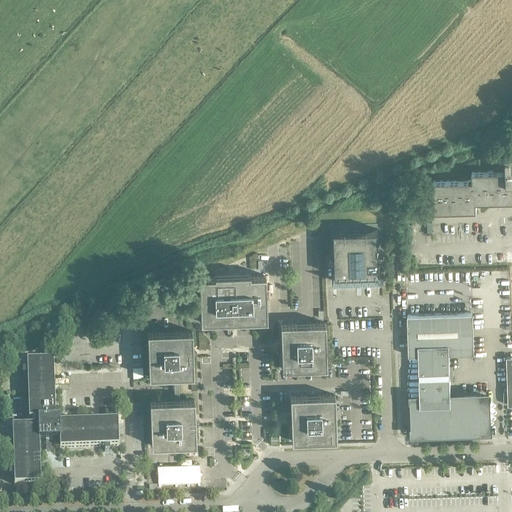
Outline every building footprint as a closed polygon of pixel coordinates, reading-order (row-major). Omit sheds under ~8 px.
[(511,152),(505,152),(506,157),(504,157),(503,157),(502,158),(501,158),(500,159),(498,159),(497,160),(497,161),(496,162),(495,163),(494,164),(494,165),(493,167),(493,168),(493,169),(493,171),(472,171),(472,179),(434,181),(434,211),(477,210),(476,201),(511,200),(511,152)] [(379,246),(378,245),(380,244),(379,229),(335,231),(337,275),(381,274),(380,251),(379,250),(379,249),(380,248),(379,247),(379,246)] [(201,322),(240,320),(267,320),(266,275),(199,277),(201,322)] [(473,313),(408,315),(409,355),(419,355),(420,398),(414,398),(415,432),(465,430),(470,429),(473,428),(475,427),(477,426),(478,425),(480,423),(482,421),(483,419),(485,416),(486,414),(487,411),(488,407),(487,396),(451,397),(449,354),(474,353),(473,313)] [(280,324),(282,368),(327,367),(325,322),(280,324)] [(194,375),(193,346),(192,330),(148,332),(149,377),(174,376),(175,400),(150,401),(151,445),(196,444),(195,399),(180,400),(179,376),(194,375)] [(104,447),(104,448),(104,452),(109,452),(109,447),(118,447),(117,420),(60,422),(60,418),(55,418),(53,360),(26,361),(27,370),(22,370),(22,375),(27,375),(28,419),(31,419),(31,425),(12,426),(13,471),(8,471),(8,476),(13,476),(14,485),(40,484),(39,441),(45,440),(46,448),(53,447),(53,440),(59,440),(60,448),(104,447)] [(133,384),(143,384),(143,373),(133,373),(133,384)] [(336,439),(336,415),(335,394),(290,396),(292,440),(336,439)]
